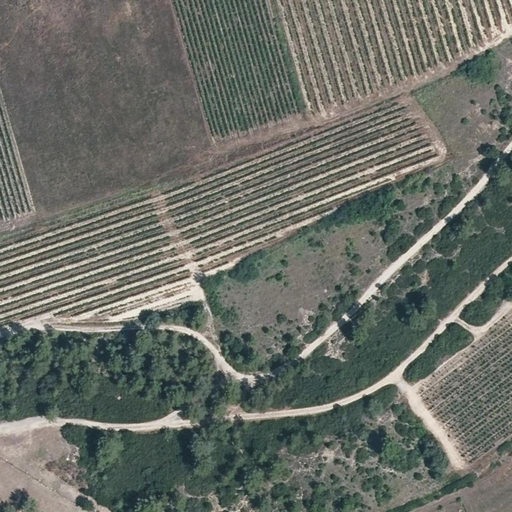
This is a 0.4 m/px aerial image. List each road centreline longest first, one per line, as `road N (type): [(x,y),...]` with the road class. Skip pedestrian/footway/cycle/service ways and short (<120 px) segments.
road 1 (track): [(0,424),(158,424),(235,377),(276,371),(309,349),(511,144)]
road 2 (track): [(511,261),(391,377),(358,396),(324,409),(158,424)]
road 3 (track): [(235,377),(207,343),(159,326),(41,327),(0,338)]
